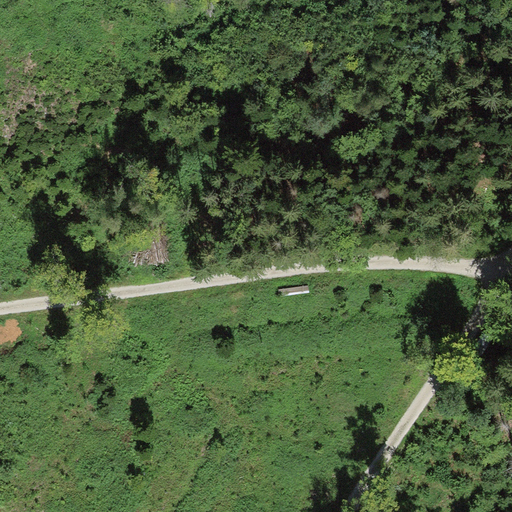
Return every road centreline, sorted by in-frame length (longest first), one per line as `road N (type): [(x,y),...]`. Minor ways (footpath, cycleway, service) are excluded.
road 1 (track): [(0,311),(369,264),(511,267)]
road 2 (track): [(341,511),(511,251)]
